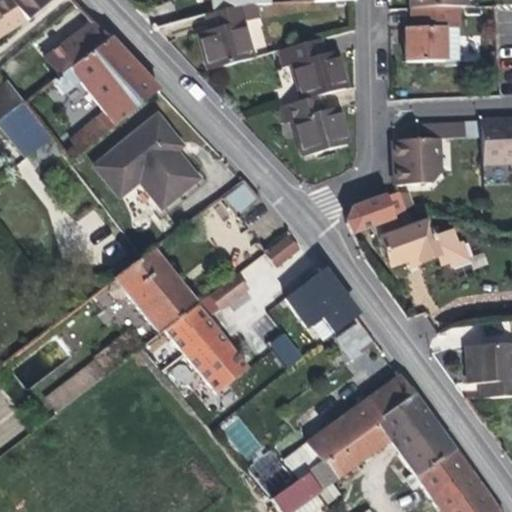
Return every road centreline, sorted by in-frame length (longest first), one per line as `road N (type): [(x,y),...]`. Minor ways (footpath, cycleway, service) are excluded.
road 1 (residential): [(301,214),(511,503)]
road 2 (residential): [(97,0),(301,214)]
road 3 (residential): [(301,214),(368,175),(366,107)]
road 4 (residential): [(366,107),(511,100)]
